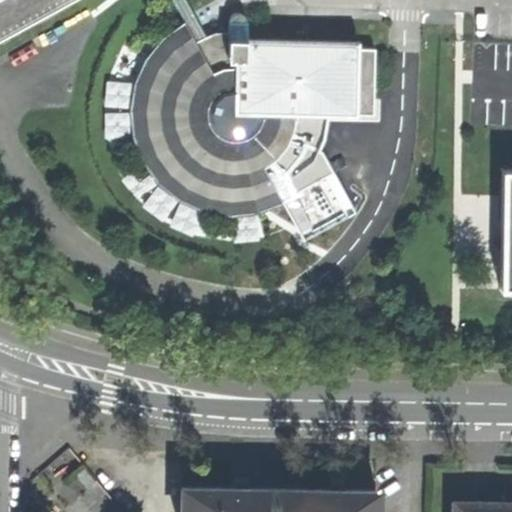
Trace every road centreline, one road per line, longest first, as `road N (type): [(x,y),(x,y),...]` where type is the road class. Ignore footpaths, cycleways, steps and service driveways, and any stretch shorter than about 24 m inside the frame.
road 1 (secondary): [(511,405),(198,397),(112,381),(1,346)]
road 2 (residential): [(1,346),(1,511)]
